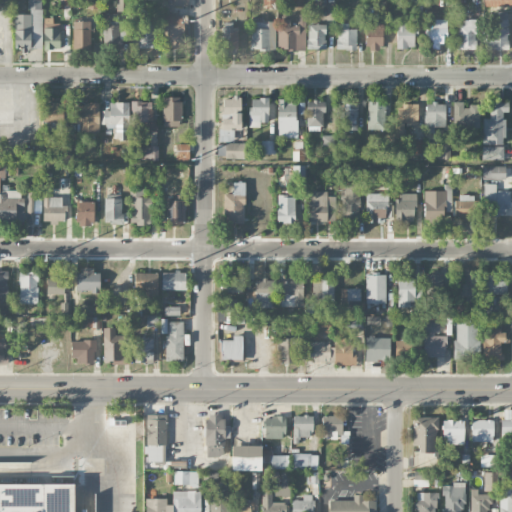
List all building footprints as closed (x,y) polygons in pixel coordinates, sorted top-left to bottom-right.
[(15,49),(25,49),(25,48),(42,47),(41,0),(28,0),(28,14),(14,14),(15,49)] [(99,0),(85,0),(85,8),(99,9),(99,0)] [(411,0),(412,20),(422,20),(421,0),(411,0)] [(507,12),(490,13),(491,32),(485,32),(485,51),(508,50),(507,12)] [(118,14),(102,14),(103,47),(119,46),(118,14)] [(162,48),(183,47),(182,15),(161,16),(162,48)] [(251,50),(273,50),(273,30),(278,30),(278,51),(305,51),(305,15),(294,15),(294,20),(251,20),(251,50)] [(447,38),(447,20),(427,19),(427,50),(441,50),(441,38),(447,38)] [(44,50),(60,50),(59,20),(43,21),(44,50)] [(406,20),(395,21),(396,49),(414,48),(414,33),(417,33),(416,27),(406,28),(406,20)] [(476,50),(476,20),(464,20),(464,26),(457,25),(457,50),(476,50)] [(73,22),(73,49),(90,49),(89,21),(73,22)] [(154,23),(137,23),(137,48),(154,48),(154,23)] [(383,23),(366,23),(365,50),(382,51),(383,23)] [(356,50),(357,29),(349,29),(349,24),(337,24),(337,50),(356,50)] [(326,25),(308,25),(307,49),(325,50),(326,25)] [(238,28),(222,28),(221,51),(237,52),(238,28)] [(181,127),(180,97),(162,98),(163,128),(181,127)] [(220,142),(234,142),(234,130),(240,130),(240,98),(221,98),(220,142)] [(268,99),(250,99),(250,128),(260,128),(260,123),(268,123),(268,99)] [(296,99),(277,99),(278,138),(297,138),(296,99)] [(152,121),(151,101),(130,102),(131,130),(158,129),(157,121),(152,121)] [(306,101),(307,131),(322,131),(322,147),(330,147),(329,134),(331,134),(331,123),(326,123),(325,101),(306,101)] [(339,126),(357,127),(358,102),(340,101),(339,126)] [(104,110),(104,129),(114,129),(114,139),(128,139),(129,103),(109,102),(109,111),(104,110)] [(385,102),(368,102),(368,130),(385,130),(385,102)] [(479,106),(463,106),(463,102),(453,102),(453,129),(479,129),(479,106)] [(63,103),(43,103),(43,128),(50,128),(50,123),(64,122),(63,103)] [(482,145),(504,145),(504,112),(508,112),(508,103),(490,103),(490,119),(483,119),(482,145)] [(99,133),(99,104),(77,104),(77,132),(99,133)] [(424,127),(445,128),(445,104),(425,104),(424,127)] [(397,105),(397,125),(417,125),(418,105),(397,105)] [(421,139),(412,139),(412,154),(422,154),(421,139)] [(275,141),(261,141),(261,155),(275,154),(275,141)] [(245,159),(245,143),(225,143),(225,159),(245,159)] [(176,161),(188,161),(188,144),(176,145),(176,161)] [(437,159),(450,159),(449,144),(437,144),(437,159)] [(158,161),(159,147),(132,146),(132,160),(158,161)] [(482,160),(504,160),(503,147),(481,147),(482,160)] [(304,166),(292,166),(292,176),(304,176),(304,166)] [(505,167),(482,167),(482,180),(504,180),(505,167)] [(360,223),(361,182),(342,182),(341,222),(360,223)] [(495,191),(496,184),(485,184),(484,212),(508,213),(508,191),(495,191)] [(151,198),(145,198),(145,188),(131,188),(131,224),(152,224),(151,198)] [(23,192),(0,190),(0,224),(22,225),(23,192)] [(445,191),(423,191),(424,220),(445,220),(445,191)] [(224,193),(223,220),(244,221),(244,194),(224,193)] [(308,194),(309,222),(335,222),(334,193),(308,194)] [(366,223),(377,223),(377,218),(386,218),(386,193),(365,194),(366,223)] [(396,222),(413,222),(413,210),(416,209),(416,194),(395,194),(396,222)] [(475,218),(475,195),(455,196),(456,219),(475,218)] [(295,223),(294,196),(277,196),(277,223),(295,223)] [(166,197),(166,223),(184,223),(184,197),(166,197)] [(62,198),(43,198),(43,222),(65,222),(65,206),(62,206),(62,198)] [(104,224),(121,224),(122,199),(105,199),(104,224)] [(93,226),(94,202),(77,202),(76,225),(93,226)] [(98,292),(98,268),(77,268),(77,292),(98,292)] [(37,272),(19,272),(19,304),(37,304),(37,272)] [(162,272),(162,290),(186,290),(186,272),(162,272)] [(158,273),(135,273),(135,289),(157,289),(158,273)] [(450,314),(449,274),(426,274),(426,300),(436,300),(436,314),(450,314)] [(385,275),(365,275),(365,304),(385,304),(385,275)] [(47,294),(63,295),(63,277),(47,276),(47,294)] [(220,293),(244,294),(244,277),(221,276),(220,293)] [(494,305),(494,295),(506,295),(507,277),(482,276),(482,305),(494,305)] [(303,307),(302,277),(288,278),(288,280),(278,281),(279,307),(303,307)] [(254,280),(255,308),(273,308),(273,280),(254,280)] [(334,302),(333,280),(311,280),(312,303),(334,302)] [(397,281),(398,308),(412,308),(412,301),(421,301),(420,289),(414,289),(414,280),(397,281)] [(360,289),(340,289),(341,306),(360,305),(360,289)] [(223,312),(238,312),(238,299),(223,299),(223,312)] [(455,360),(478,360),(478,321),(454,322),(455,360)] [(166,361),(183,362),(183,322),(166,322),(166,361)] [(445,357),(445,335),(439,335),(439,322),(423,322),(423,357),(445,357)] [(114,328),(103,328),(104,364),(122,363),(121,335),(115,335),(114,328)] [(502,360),(503,330),(483,329),(482,360),(502,360)] [(220,341),(220,360),(243,360),(242,336),(233,336),(233,340),(220,341)] [(134,363),(154,363),(153,337),(133,338),(134,363)] [(278,363),(297,363),(297,337),(278,338),(278,363)] [(389,338),(365,337),(365,360),(389,361),(389,338)] [(95,341),(71,341),(71,362),(94,362),(95,341)] [(305,342),(305,362),(329,361),(329,341),(305,342)] [(395,355),(416,356),(417,342),(395,342),(395,355)] [(334,365),(354,366),(354,346),(334,346),(334,365)] [(224,456),(223,438),(229,438),(229,425),(223,426),(222,414),(205,415),(206,457),(224,456)] [(165,462),(166,415),(147,415),(146,462),(165,462)] [(312,416),(294,416),(293,437),(312,438),(312,416)] [(322,438),(337,438),(337,434),(342,434),(342,416),(323,416),(322,438)] [(265,439),(285,439),(285,417),(264,417),(265,439)] [(412,446),(419,446),(418,453),(437,453),(437,418),(413,417),(412,446)] [(463,443),(463,420),(442,420),(443,444),(463,443)] [(471,420),(471,442),(493,441),(493,420),(471,420)] [(232,471),(261,471),(261,446),(231,446),(232,471)] [(292,470),(312,470),(312,454),(292,454),(292,470)] [(288,469),(288,456),(268,456),(268,469),(288,469)] [(174,484),(197,485),(198,472),(174,471),(174,484)] [(427,486),(427,480),(437,480),(437,471),(414,471),(414,487),(427,486)] [(251,489),(259,489),(259,472),(251,472),(251,489)] [(275,496),(289,497),(289,472),(281,472),(281,484),(275,484),(275,496)] [(496,473),(484,473),(484,491),(496,491),(496,473)] [(442,484),(442,511),(463,511),(463,484),(442,484)] [(0,511),(74,511),(74,485),(0,485),(0,511)] [(200,511),(201,492),(170,491),(170,499),(147,499),(146,511),(200,511)] [(261,511),(284,511),(285,502),(272,502),(272,492),(261,492),(261,511)] [(470,493),(470,511),(489,511),(489,492),(470,493)] [(415,511),(435,511),(436,493),(415,493),(415,511)] [(499,511),(511,511),(511,493),(499,494),(499,511)] [(291,511),(312,511),(313,495),(302,495),(302,501),(292,500),(291,511)] [(229,511),(230,498),(210,497),(209,511),(229,511)] [(378,501),(378,511),(329,511),(330,501),(354,502),(354,497),(364,497),(364,501),(378,501)] [(233,511),(251,511),(252,499),(233,499),(233,511)]
